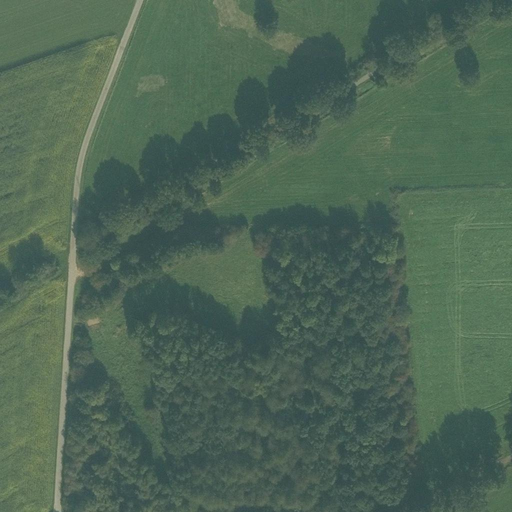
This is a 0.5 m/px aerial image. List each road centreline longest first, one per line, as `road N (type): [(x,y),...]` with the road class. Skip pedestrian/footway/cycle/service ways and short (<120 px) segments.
road 1 (unclassified): [(59,511),(81,162),(139,0)]
road 2 (track): [(511,453),(391,511)]
